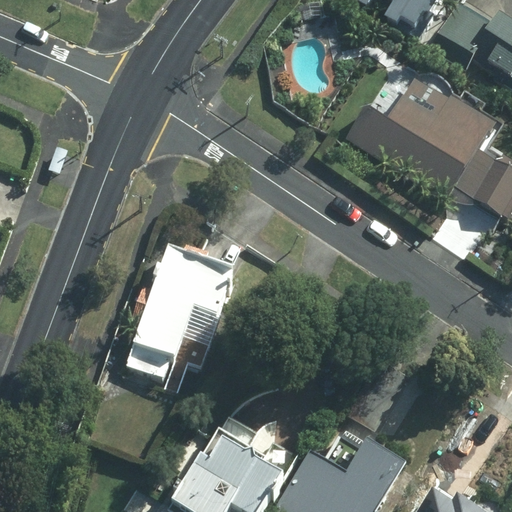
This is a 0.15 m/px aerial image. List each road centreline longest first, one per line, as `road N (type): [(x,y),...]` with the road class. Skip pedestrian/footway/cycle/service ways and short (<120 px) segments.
road 1 (residential): [(511,337),(143,95)]
road 2 (secondary): [(0,469),(143,95)]
road 3 (residential): [(143,95),(0,35)]
